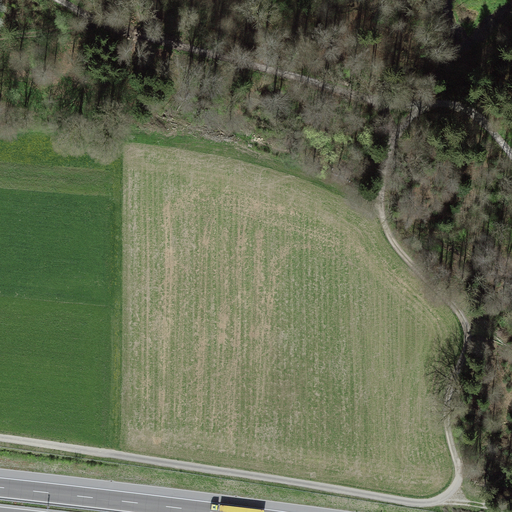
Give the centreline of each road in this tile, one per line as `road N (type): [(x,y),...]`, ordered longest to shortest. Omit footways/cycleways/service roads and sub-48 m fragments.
road 1 (track): [(402,107),(383,204),(389,232),(451,301),(467,332),(447,403),(458,468),(450,491),(408,501),(0,437)]
road 2 (track): [(58,0),(121,32),(402,107),(468,109),(511,153)]
road 3 (motorway): [(211,511),(0,487)]
